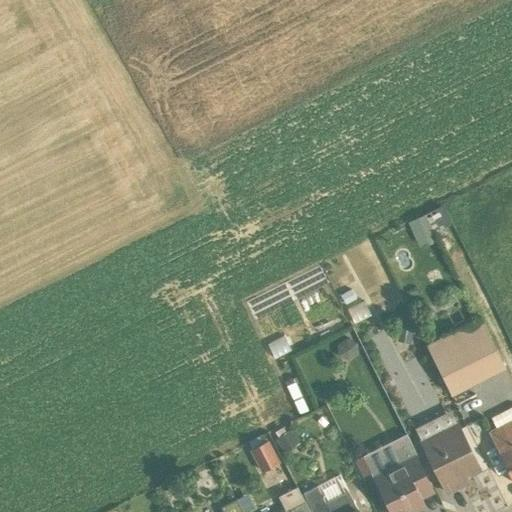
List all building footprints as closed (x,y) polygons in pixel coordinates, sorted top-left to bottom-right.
[(351,289),(341,294),(346,305),(356,299),(351,289)] [(505,367),(480,318),(427,345),(452,394),(505,367)] [(414,326),(401,324),(398,342),(411,344),(414,326)] [(511,421),(490,433),(511,477),(511,421)] [(479,467),(458,424),(422,442),(447,492),(461,485),(457,478),(479,467)] [(285,453),(300,443),(291,431),(277,441),(285,453)] [(269,440),(250,451),(262,473),(281,463),(269,440)] [(369,455),(356,461),(362,473),(374,467),(369,455)] [(407,511),(423,504),(420,497),(433,491),(415,456),(374,477),(382,493),(379,498),(383,507),(389,508),(391,511),(407,511)] [(358,511),(349,491),(326,502),(317,486),(304,493),(313,511),(358,511)] [(310,511),(305,501),(297,487),(279,496),(286,511),(283,511),(310,511)] [(243,511),(236,498),(221,507),(223,511),(243,511)]
